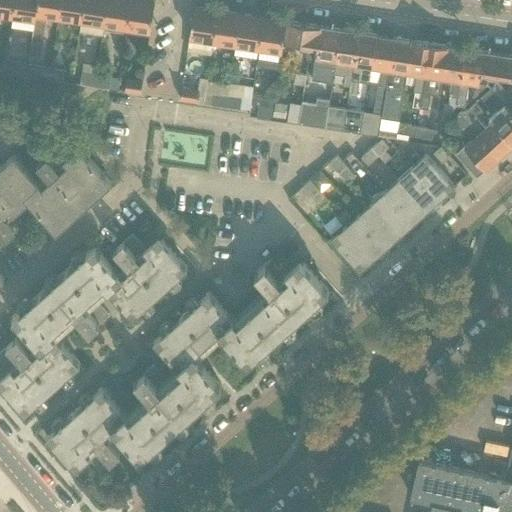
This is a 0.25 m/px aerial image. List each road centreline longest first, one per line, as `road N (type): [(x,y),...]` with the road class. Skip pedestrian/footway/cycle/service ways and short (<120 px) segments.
road 1 (residential): [(371,304),(270,198),(315,157),(299,136),(163,115)]
road 2 (residential): [(256,511),(511,283)]
road 3 (residential): [(371,304),(140,511)]
road 4 (residential): [(0,301),(110,205),(135,163),(142,113),(163,115)]
road 5 (residential): [(511,178),(371,304)]
road 6 (tertiary): [(511,23),(359,0)]
